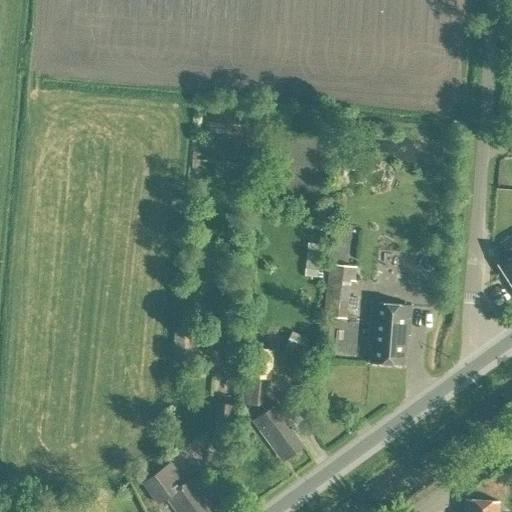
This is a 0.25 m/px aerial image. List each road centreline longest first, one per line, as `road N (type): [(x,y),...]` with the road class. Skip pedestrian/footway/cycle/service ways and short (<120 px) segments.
road 1 (unclassified): [(480,362),(472,303),(493,0)]
road 2 (secondary): [(275,511),(480,362)]
